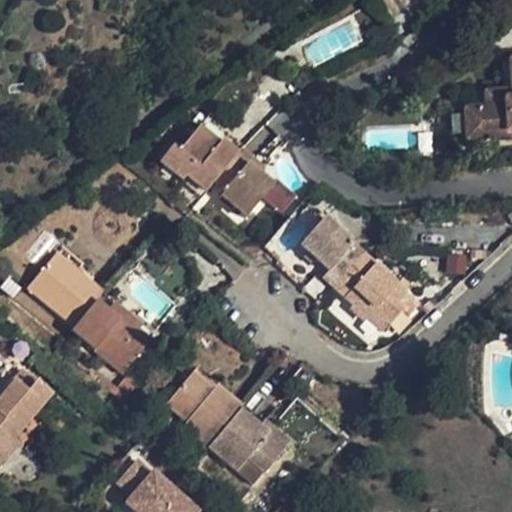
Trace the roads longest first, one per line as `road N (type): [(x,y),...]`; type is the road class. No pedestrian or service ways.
road 1 (residential): [(476,0),(415,56),(330,99),(311,129),(314,158),(347,187),(511,186)]
road 2 (residential): [(511,262),(391,364),(327,363),(251,292)]
